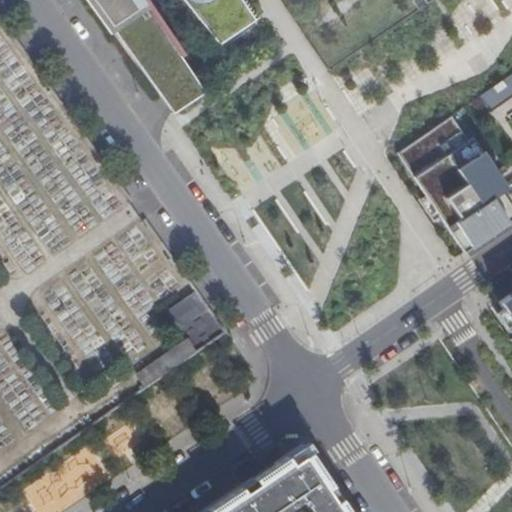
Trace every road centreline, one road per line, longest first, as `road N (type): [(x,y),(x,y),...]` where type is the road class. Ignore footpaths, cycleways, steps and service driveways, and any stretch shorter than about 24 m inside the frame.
road 1 (residential): [(34,0),(310,389)]
road 2 (residential): [(128,511),(310,389)]
road 3 (residential): [(310,389),(437,297)]
road 4 (residential): [(310,389),(393,511)]
road 5 (residential): [(437,297),(511,417)]
